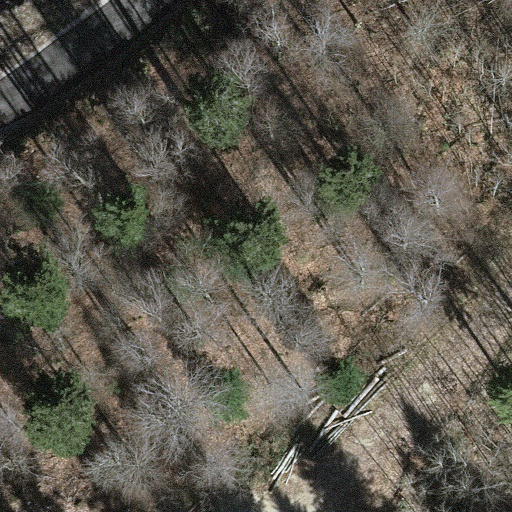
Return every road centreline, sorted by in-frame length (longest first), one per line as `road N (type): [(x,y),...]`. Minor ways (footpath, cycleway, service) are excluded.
road 1 (track): [(290,511),(511,272)]
road 2 (unclassified): [(0,105),(151,0)]
